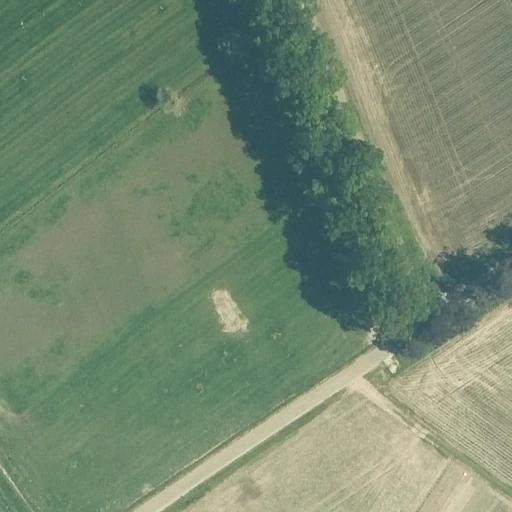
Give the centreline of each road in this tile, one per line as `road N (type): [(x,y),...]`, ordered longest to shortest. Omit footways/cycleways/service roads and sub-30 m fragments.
road 1 (unclassified): [(422,322),(296,0)]
road 2 (unclassified): [(144,511),(422,322)]
